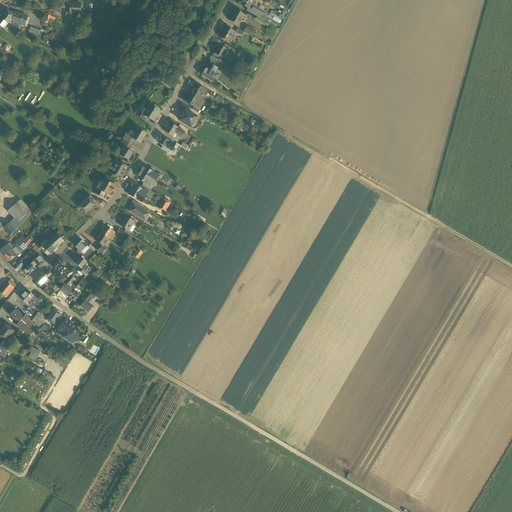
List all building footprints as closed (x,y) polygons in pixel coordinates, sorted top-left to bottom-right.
[(248,8),(249,7),(252,0),(255,1),(256,0),(240,0),(239,3),(248,8)] [(70,13),(80,14),(81,4),(71,4),(70,13)] [(246,11),(262,19),(264,14),(253,8),(252,9),(249,7),(248,8),(246,11)] [(8,10),(2,18),(8,23),(11,19),(14,15),(12,13),(8,10)] [(230,21),(238,26),(244,15),(236,10),(233,17),(232,16),(230,21)] [(12,12),(12,13),(14,15),(11,19),(18,23),(25,25),(28,17),(12,12)] [(73,23),(53,15),(51,20),(56,22),(54,27),(60,29),(62,24),(71,27),(70,27),(72,22),(72,23),(73,23)] [(4,29),(8,23),(2,18),(0,20),(0,28),(1,27),(4,29)] [(29,33),(38,37),(41,30),(31,26),(29,33)] [(244,32),(252,37),(255,31),(247,26),(244,32)] [(220,38),(228,42),(230,39),(234,32),(234,31),(226,27),(225,30),(222,35),(220,38)] [(3,48),(8,51),(11,46),(6,43),(3,48)] [(217,48),(214,53),(211,56),(219,61),(221,62),(223,58),(221,57),(224,53),(225,53),(227,50),(223,48),(220,45),(218,49),(217,48)] [(204,72),(211,77),(212,77),(217,67),(209,63),(208,64),(205,68),(206,69),(204,72)] [(202,76),(213,82),(215,79),(213,77),(212,77),(211,77),(204,72),(202,76)] [(196,85),(191,94),(203,101),(205,102),(210,94),(203,89),(200,87),(200,88),(196,85)] [(198,109),(201,105),(203,101),(191,94),(186,102),(194,107),(198,109)] [(147,117),(154,121),(156,117),(156,115),(159,111),(158,109),(150,104),(147,110),(144,114),(143,116),(147,118),(147,117)] [(182,104),(179,109),(184,112),(185,110),(188,111),(190,108),(182,104)] [(181,117),(179,120),(189,126),(192,121),(194,122),(197,117),(188,111),(185,110),(184,112),(183,113),(182,113),(180,116),(181,117)] [(165,132),(172,136),(175,133),(178,128),(171,123),(165,132)] [(177,134),(182,137),(184,133),(185,132),(178,128),(175,133),(177,134)] [(137,141),(140,143),(146,134),(138,129),(136,133),(133,138),(136,140),(136,141),(137,141)] [(124,139),(124,140),(130,142),(132,138),(133,138),(128,135),(126,134),(124,139)] [(162,136),(158,143),(163,146),(171,150),(172,151),(176,144),(162,136)] [(120,155),(128,160),(133,152),(126,148),(125,148),(123,147),(119,154),(120,155)] [(116,165),(115,168),(124,173),(126,170),(128,167),(126,166),(120,163),(118,162),(116,165)] [(151,184),(153,186),(156,182),(154,182),(155,180),(158,175),(145,167),(144,169),(143,168),(139,175),(140,176),(139,177),(143,180),(142,182),(144,183),(150,186),(151,184)] [(122,177),(124,173),(115,168),(111,174),(113,175),(118,178),(120,179),(122,177)] [(108,194),(109,195),(111,191),(114,190),(113,188),(112,187),(113,184),(105,180),(103,183),(100,189),(100,190),(102,191),(108,194)] [(180,192),(184,185),(179,182),(175,189),(180,192)] [(129,194),(137,199),(136,198),(136,197),(141,189),(140,188),(134,185),(129,194)] [(141,189),(136,197),(143,201),(147,193),(148,193),(141,189)] [(99,196),(105,199),(108,194),(102,191),(99,196)] [(79,207),(86,214),(95,205),(93,203),(89,198),(79,207)] [(16,203),(23,210),(26,206),(20,200),(16,203)] [(159,207),(165,211),(169,205),(163,202),(159,207)] [(19,221),(27,214),(23,210),(16,203),(9,210),(15,217),(19,221)] [(129,211),(145,221),(150,214),(138,207),(133,204),(129,211)] [(32,212),(26,206),(23,210),(27,214),(28,216),(32,212)] [(15,231),(28,216),(27,214),(19,221),(15,217),(9,223),(15,231)] [(126,229),(129,231),(129,230),(132,225),(134,221),(126,216),(120,226),(126,229)] [(10,236),(15,231),(9,223),(4,227),(10,236)] [(101,233),(102,233),(109,239),(110,239),(114,233),(113,232),(113,231),(106,226),(101,233)] [(104,246),(109,239),(102,233),(96,241),(101,244),(103,246),(104,246)] [(57,234),(51,241),(57,247),(59,245),(64,241),(61,238),(58,234),(57,234)] [(12,246),(14,248),(18,245),(19,247),(23,243),(26,240),(21,236),(12,246)] [(73,245),(78,249),(81,246),(84,249),(87,245),(80,239),(73,245)] [(110,239),(109,239),(104,246),(106,248),(112,241),(110,239)] [(54,249),(57,247),(51,241),(44,247),(47,251),(50,254),(55,249),(54,249)] [(97,250),(103,255),(107,249),(106,248),(104,246),(103,246),(101,244),(97,250)] [(0,251),(4,256),(12,249),(8,245),(0,251)] [(16,253),(21,249),(19,247),(18,245),(14,248),(13,249),(16,253)] [(12,249),(4,256),(9,262),(12,260),(17,255),(22,250),(23,250),(21,249),(16,253),(13,249),(12,249)] [(133,256),(138,259),(143,252),(138,249),(133,256)] [(25,258),(27,261),(33,255),(30,253),(25,258)] [(41,262),(44,260),(40,255),(37,258),(36,257),(32,262),(23,271),(27,275),(28,276),(35,269),(34,268),(36,266),(37,267),(42,263),(41,262)] [(75,264),(81,269),(87,262),(81,257),(75,264)] [(60,273),(61,274),(62,273),(61,272),(65,268),(59,261),(53,268),(59,274),(60,273)] [(14,268),(17,271),(23,265),(20,262),(14,268)] [(35,280),(39,283),(46,276),(45,275),(43,272),(35,280)] [(66,284),(69,286),(77,275),(74,273),(66,284)] [(48,278),(46,276),(39,283),(41,286),(48,278)] [(118,281),(112,290),(117,293),(122,283),(118,281)] [(6,297),(14,288),(8,283),(0,292),(1,293),(6,297)] [(60,290),(68,296),(74,290),(69,286),(66,284),(60,290)] [(20,298),(31,308),(34,305),(35,307),(36,305),(34,303),(38,299),(29,291),(27,290),(20,298)] [(56,295),(64,301),(68,296),(60,290),(56,295)] [(74,290),(68,296),(75,302),(80,295),(74,290)] [(81,307),(88,312),(93,306),(88,303),(86,300),(81,307)] [(22,320),(24,322),(28,318),(24,314),(23,316),(15,309),(13,312),(22,320)] [(53,309),(47,319),(54,324),(57,320),(61,314),(53,309)] [(20,321),(22,320),(13,312),(10,315),(19,323),(20,321)] [(39,313),(35,317),(40,321),(43,317),(39,313)] [(44,325),(40,321),(35,317),(32,321),(41,328),(44,325)] [(29,319),(28,318),(24,322),(25,322),(30,327),(33,324),(28,320),(29,319)] [(64,337),(69,341),(75,338),(72,332),(76,328),(65,320),(59,330),(61,331),(64,337)] [(17,325),(30,337),(32,334),(33,332),(24,324),(20,321),(19,323),(17,325)] [(0,336),(4,340),(6,341),(10,336),(14,331),(5,325),(0,332),(0,336)] [(32,334),(30,337),(27,340),(32,345),(34,342),(37,339),(35,337),(32,334)] [(4,340),(2,343),(7,346),(11,348),(12,346),(11,345),(15,340),(10,336),(6,341),(4,340)] [(77,350),(85,355),(88,351),(80,346),(77,350)] [(41,352),(34,348),(28,357),(35,361),(41,352)] [(62,354),(60,357),(63,360),(67,363),(70,361),(62,354)] [(34,369),(33,372),(40,376),(43,370),(36,366),(34,369)] [(41,377),(46,379),(48,376),(54,379),(56,377),(44,371),(41,377)]
